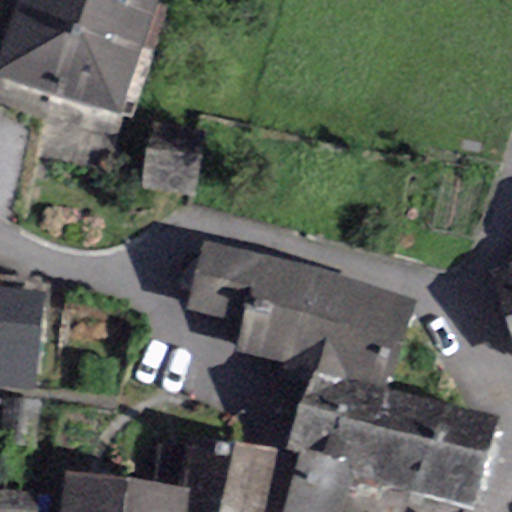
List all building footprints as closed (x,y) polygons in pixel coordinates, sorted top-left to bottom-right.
[(166,0),(24,0),(0,72),(0,87),(122,129),(166,0)] [(207,140),(152,129),(140,189),(194,201),(207,140)] [(206,252),(189,316),(242,330),(235,355),(313,375),(386,396),(409,305),(206,252)] [(511,323),(511,264),(484,275),(504,327),(511,323)] [(98,289),(0,265),(0,366),(75,385),(98,289)] [(386,396),(313,375),(292,449),(308,454),(290,511),(339,511),(352,466),(476,502),(498,428),(386,396)] [(37,405),(2,404),(1,442),(35,444),(37,405)] [(183,448),(176,495),(188,496),(185,511),(256,511),(264,460),(183,448)] [(71,482),(67,482),(63,511),(185,511),(188,496),(176,495),(71,482)] [(0,496),(0,511),(36,511),(38,500),(0,496)]
